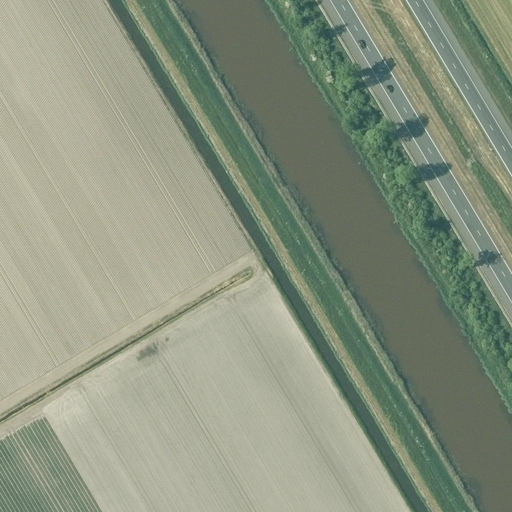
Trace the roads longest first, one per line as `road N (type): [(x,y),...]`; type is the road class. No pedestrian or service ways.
road 1 (motorway): [(337,0),(511,290)]
road 2 (motorway): [(511,163),(413,0)]
